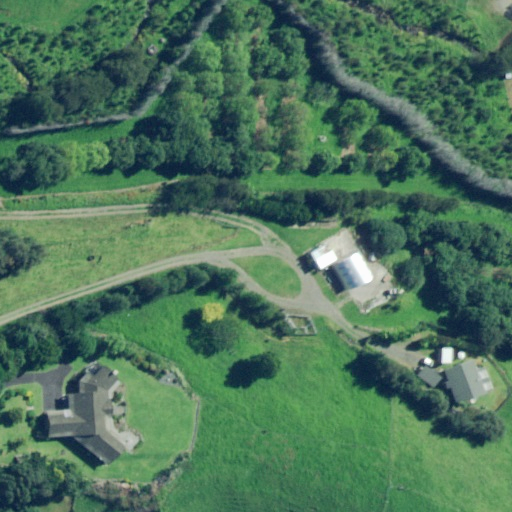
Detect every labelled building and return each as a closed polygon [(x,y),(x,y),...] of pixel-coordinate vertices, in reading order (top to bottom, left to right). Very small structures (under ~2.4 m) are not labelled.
[(375,272),(346,226),(304,252),(314,269),(328,260),(363,316),(394,296),(378,271),(375,272)] [(482,394),(468,361),(444,371),(458,404),(482,394)] [(60,395),(62,409),(39,411),(41,437),(64,435),(97,466),(118,443),(103,430),(101,418),(104,417),(104,399),(101,399),(101,390),(111,379),(94,364),(84,375),(71,377),(73,393),(60,395)] [(441,378),(427,367),(420,376),(434,387),(441,378)] [(28,457),(10,457),(10,466),(28,466),(28,457)]
